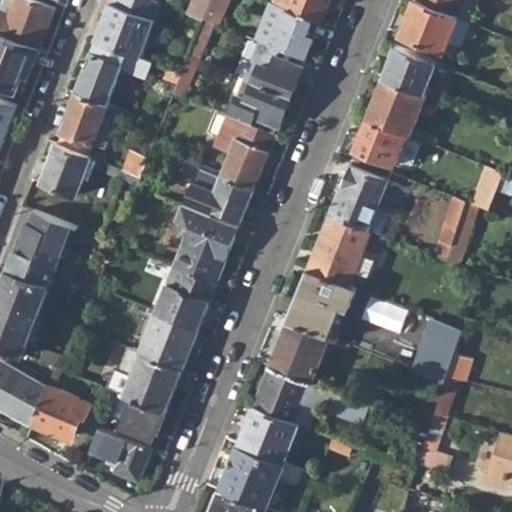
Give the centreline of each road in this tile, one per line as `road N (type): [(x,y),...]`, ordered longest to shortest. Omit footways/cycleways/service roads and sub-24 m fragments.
road 1 (residential): [(171,511),(373,0)]
road 2 (residential): [(0,229),(88,0)]
